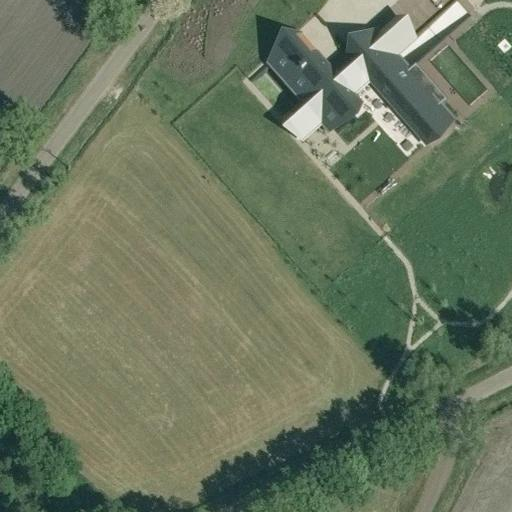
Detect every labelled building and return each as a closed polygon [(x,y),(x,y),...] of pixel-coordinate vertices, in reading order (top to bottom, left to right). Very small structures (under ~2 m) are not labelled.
[(354,100),(349,94),(368,78),(427,145),(449,125),(436,111),(446,102),(415,66),(405,75),(371,36),(348,56),(352,60),(333,77),(318,59),(310,66),(291,44),(272,61),(332,129),(351,112),(347,107),(354,100)] [(209,123),(212,116),(194,108),(181,136),(196,143),(201,132),(221,142),(226,131),(209,123)] [(241,121),(227,135),(238,147),(252,132),(241,121)] [(148,164),(176,183),(186,169),(158,150),(148,164)] [(208,174),(215,166),(197,150),(189,158),(208,174)] [(238,207),(247,199),(221,172),(212,181),(238,207)] [(162,177),(155,184),(169,198),(176,191),(162,177)] [(189,228),(200,239),(229,212),(218,200),(189,228)]
